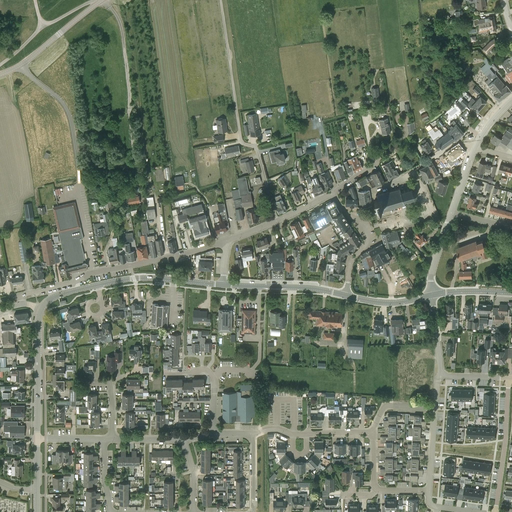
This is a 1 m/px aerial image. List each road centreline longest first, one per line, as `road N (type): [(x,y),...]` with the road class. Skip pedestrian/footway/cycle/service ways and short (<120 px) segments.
road 1 (residential): [(277,221),(259,152),(242,142),(221,0)]
road 2 (track): [(137,184),(117,16)]
road 3 (residential): [(227,241),(92,273)]
road 4 (residential): [(495,511),(506,376)]
road 5 (tertiary): [(36,439),(40,309)]
road 6 (unclassified): [(0,73),(19,67),(104,0)]
road 7 (tertiary): [(222,285),(153,278),(96,285)]
road 8 (tertiary): [(346,295),(222,285)]
road 9 (residential): [(373,431),(252,434)]
